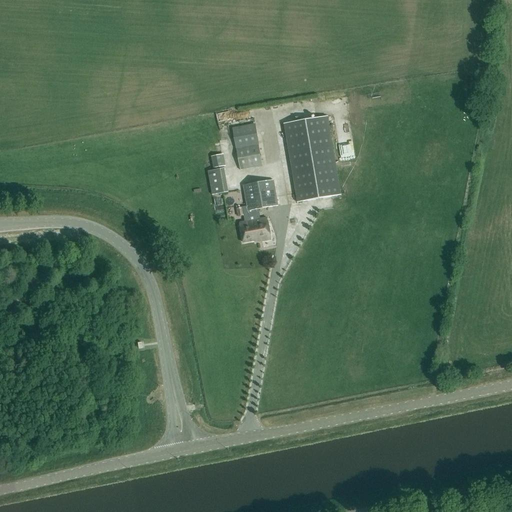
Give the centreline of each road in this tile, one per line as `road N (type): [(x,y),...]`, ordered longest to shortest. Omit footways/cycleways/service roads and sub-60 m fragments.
road 1 (tertiary): [(511,385),(192,449)]
road 2 (tertiary): [(174,400),(155,298),(136,260),(83,225),(0,225)]
road 3 (tertiary): [(174,452),(0,489)]
road 4 (tertiary): [(373,511),(511,484)]
